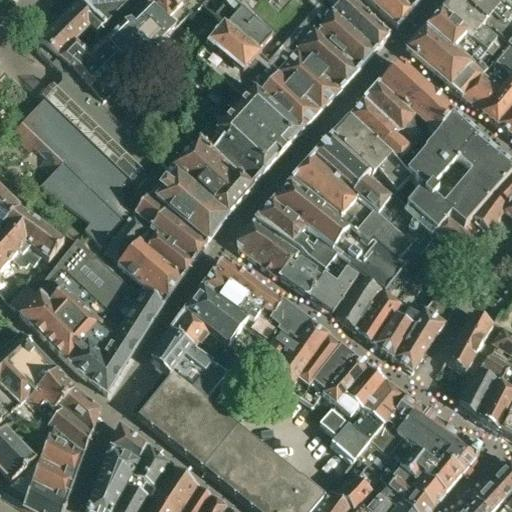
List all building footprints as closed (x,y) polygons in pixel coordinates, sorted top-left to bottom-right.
[(103,27),(105,28),(134,0),(84,0),(80,5),(94,20),(95,19),(102,27),(103,27)] [(151,0),(145,6),(148,10),(174,33),(181,25),(184,29),(202,9),(209,0),(151,0)] [(222,0),(209,0),(202,9),(217,22),(220,25),(222,30),(223,31),(319,117),(321,115),(339,95),(222,0)] [(329,18),(310,0),(222,0),(339,95),(357,74),(358,74),(372,60),(374,58),(375,57),(332,15),(329,18)] [(344,0),(310,0),(329,18),(332,15),(346,1),(344,0)] [(362,0),(396,32),(415,10),(404,0),(362,0)] [(404,0),(415,10),(423,0),(404,0)] [(511,18),(491,0),(454,0),(452,2),(484,29),(485,29),(500,42),(509,51),(511,53),(511,18)] [(511,0),(491,0),(511,18),(511,0)] [(388,42),(346,1),(332,15),(375,57),(388,42)] [(495,44),(481,32),(484,29),(452,2),(440,16),(467,39),(466,39),(491,59),(498,50),(495,44)] [(94,20),(80,5),(38,45),(42,48),(57,61),(59,63),(73,46),(89,30),(96,38),(105,28),(103,27),(102,27),(95,19),(94,20)] [(121,29),(104,45),(120,62),(118,64),(131,76),(174,33),(148,10),(135,23),(121,29)] [(410,59),(451,93),(468,74),(477,64),(458,48),(466,39),(467,39),(440,16),(409,50),(410,59)] [(297,141),(319,117),(223,31),(194,63),(234,95),(240,88),(251,97),(256,102),(259,100),(297,140),(297,141)] [(89,61),(73,46),(59,63),(103,110),(120,92),(105,77),(118,64),(120,62),(104,45),(89,61)] [(36,54),(51,69),(57,61),(42,48),(38,54),(37,53),(36,54)] [(496,67),(511,80),(511,78),(511,53),(509,51),(496,67)] [(61,85),(57,93),(138,172),(153,157),(138,145),(150,131),(149,118),(122,94),(120,92),(103,110),(59,63),(57,61),(51,69),(61,78),(61,85)] [(461,102),(464,105),(485,81),(482,79),(487,73),(477,64),(468,74),(451,93),(461,102)] [(398,68),(377,89),(415,123),(414,124),(435,142),(454,120),(427,95),(410,80),(398,68)] [(480,117),(496,129),(511,109),(511,78),(511,80),(499,93),(480,117)] [(464,105),(480,117),(499,93),(485,81),(464,105)] [(261,179),(297,140),(259,100),(256,102),(251,97),(240,88),(234,95),(236,97),(229,105),(237,112),(213,138),(261,179)] [(377,89),(362,107),(396,138),(398,139),(403,138),(414,124),(415,123),(377,89)] [(90,227),(84,234),(101,250),(130,215),(123,208),(123,189),(129,183),(45,103),(22,128),(62,167),(40,190),(90,227)] [(362,107),(347,124),(389,163),(391,161),(398,169),(409,155),(392,140),(395,138),(396,138),(362,107)] [(511,109),(496,129),(511,142),(511,109)] [(420,194),(406,211),(411,216),(434,236),(435,238),(446,225),(450,220),(463,233),(473,221),(511,177),(511,172),(475,144),(476,142),(454,120),(435,142),(423,156),(424,157),(406,179),(409,183),(420,194)] [(397,195),(409,183),(406,179),(389,163),(347,124),(329,143),(371,178),(373,181),(378,175),(397,195)] [(199,143),(194,148),(247,197),(250,194),(261,180),(261,179),(213,138),(206,132),(198,142),(199,143)] [(393,200),(389,204),(365,185),(371,178),(329,143),(317,157),(315,156),(313,158),(314,159),(312,162),(351,195),(349,197),(358,204),(369,214),(395,236),(411,250),(419,257),(434,236),(411,216),(406,211),(393,200)] [(156,163),(168,174),(167,175),(175,182),(204,208),(224,225),(226,222),(225,221),(247,197),(194,148),(177,165),(165,154),(156,163)] [(312,162),(292,183),(341,224),(371,245),(398,265),(411,250),(395,236),(369,214),(358,204),(349,197),(351,195),(312,162)] [(511,177),(473,221),(488,235),(502,216),(507,219),(511,213),(511,177)] [(208,247),(224,225),(204,208),(175,182),(155,206),(208,247)] [(408,272),(398,265),(371,245),(368,249),(292,183),(270,207),(303,236),(341,264),(388,299),(408,272)] [(18,213),(0,195),(0,234),(19,215),(17,213),(18,213)] [(192,267),(208,247),(155,206),(147,201),(134,217),(192,267)] [(341,264),(303,236),(270,207),(254,225),(298,255),(327,276),(328,277),(341,264)] [(0,275),(12,264),(20,271),(26,270),(29,267),(33,270),(41,261),(48,266),(62,247),(19,215),(0,234),(0,275)] [(134,217),(103,254),(117,268),(137,247),(182,283),(192,267),(134,217)] [(275,282),(298,255),(254,225),(236,247),(237,255),(249,264),(263,274),(275,282)] [(465,262),(476,249),(446,225),(435,238),(465,262)] [(140,302),(77,244),(34,297),(18,317),(68,367),(82,380),(106,399),(139,345),(154,322),(163,309),(146,293),(140,302)] [(117,269),(146,293),(163,309),(182,283),(137,247),(117,268),(117,269)] [(275,282),(300,299),(306,303),(327,276),(298,255),(275,282)] [(306,303),(331,321),(359,278),(341,264),(328,277),(327,276),(306,303)] [(222,265),(212,278),(211,279),(265,317),(261,323),(265,325),(269,320),(271,322),(272,320),(280,308),(222,265)] [(438,294),(449,281),(428,265),(415,279),(436,297),(438,294)] [(331,321),(352,334),(382,295),(359,278),(331,321)] [(211,279),(201,294),(258,334),(265,325),(261,323),(265,317),(211,279)] [(26,290),(8,308),(18,317),(34,297),(26,290)] [(201,294),(182,317),(221,348),(239,362),(244,366),(257,349),(266,355),(273,346),(276,349),(288,333),(271,322),(269,320),(265,325),(258,334),(201,294)] [(429,350),(443,330),(455,309),(438,294),(436,297),(423,316),(419,322),(390,362),(412,378),(422,361),(422,360),(429,350)] [(355,336),(372,349),(394,318),(401,308),(388,299),(382,295),(352,334),(355,336)] [(303,324),(280,308),(272,320),(271,322),(288,333),(276,349),(273,346),(266,355),(257,349),(244,366),(253,373),(253,372),(269,383),(309,330),(303,324)] [(372,349),(386,359),(390,362),(419,322),(409,315),(403,323),(394,318),(372,349)] [(169,336),(170,337),(195,353),(194,355),(208,364),(227,379),(239,362),(221,348),(182,317),(169,336)] [(492,330),(473,318),(444,366),(465,379),(492,330)] [(324,341),(309,330),(269,383),(267,385),(281,394),(283,391),(287,393),(324,341)] [(493,348),(496,350),(511,359),(511,338),(502,333),(493,348)] [(150,367),(164,378),(165,377),(172,383),(174,380),(206,406),(210,400),(215,404),(231,383),(226,379),(227,379),(208,364),(194,355),(195,353),(170,337),(150,367)] [(0,435),(4,432),(6,430),(12,426),(13,421),(9,416),(18,408),(19,409),(25,404),(56,375),(20,338),(0,356),(0,425),(1,426),(0,426),(0,435)] [(336,351),(324,341),(287,393),(289,395),(288,396),(297,401),(336,351)] [(336,351),(297,401),(312,411),(321,401),(320,400),(323,396),(328,391),(327,390),(350,362),(339,354),(340,354),(336,351)] [(477,376),(457,411),(477,425),(497,388),(511,368),(511,365),(493,354),(489,360),(481,370),(477,376)] [(367,375),(352,364),(350,362),(327,390),(328,391),(323,396),(320,400),(321,401),(336,412),(367,375)] [(477,425),(497,439),(511,413),(511,368),(497,388),(477,425)] [(60,380),(57,376),(56,375),(25,404),(36,414),(38,412),(39,413),(42,410),(41,409),(65,385),(60,380)] [(380,385),(369,377),(367,375),(336,412),(348,423),(380,385)] [(315,511),(325,502),(300,482),(206,406),(174,380),(172,383),(165,377),(164,378),(168,381),(136,421),(169,447),(248,511),(315,511)] [(74,394),(65,385),(41,409),(42,410),(54,421),(51,425),(55,429),(62,420),(91,437),(99,416),(74,394)] [(332,448),(352,466),(353,467),(356,463),(369,447),(404,403),(380,385),(348,423),(336,412),(321,429),(337,442),(332,448)] [(425,463),(426,461),(435,469),(444,461),(461,477),(474,462),(473,452),(404,403),(369,447),(387,463),(388,462),(403,444),(413,454),(425,463)] [(511,413),(497,439),(511,446),(511,413)] [(55,429),(51,425),(46,431),(83,461),(91,437),(62,420),(55,429)] [(0,435),(0,475),(10,488),(35,464),(6,430),(4,432),(0,435)] [(118,432),(109,454),(137,471),(147,455),(145,454),(118,432)] [(443,499),(461,477),(444,461),(435,469),(426,461),(425,463),(413,454),(403,444),(388,462),(417,487),(424,481),(443,499)] [(430,511),(431,511),(443,499),(424,481),(417,487),(388,462),(387,463),(369,447),(356,463),(365,471),(375,478),(381,473),(409,496),(411,493),(430,511)] [(114,511),(125,494),(130,484),(137,471),(109,454),(86,511),(114,511)] [(130,484),(156,498),(170,475),(147,455),(137,471),(130,484)] [(26,511),(64,511),(83,461),(51,462),(45,469),(43,467),(9,502),(9,505),(26,511)] [(507,471),(476,505),(482,511),(495,511),(511,494),(511,471),(510,470),(507,471)] [(375,478),(365,471),(355,482),(372,496),(360,509),(363,511),(402,511),(407,507),(381,483),(375,478)] [(402,511),(430,511),(411,493),(409,496),(381,473),(375,478),(381,483),(407,507),(402,511)] [(146,511),(187,511),(199,496),(170,475),(156,498),(149,508),(146,511)] [(331,495),(329,496),(325,502),(315,511),(357,511),(360,509),(372,496),(355,482),(355,481),(337,502),(331,495)] [(146,511),(149,508),(125,494),(114,511),(146,511)] [(187,511),(210,511),(213,507),(199,496),(187,511)] [(503,511),(511,511),(511,502),(504,511),(503,511)]
